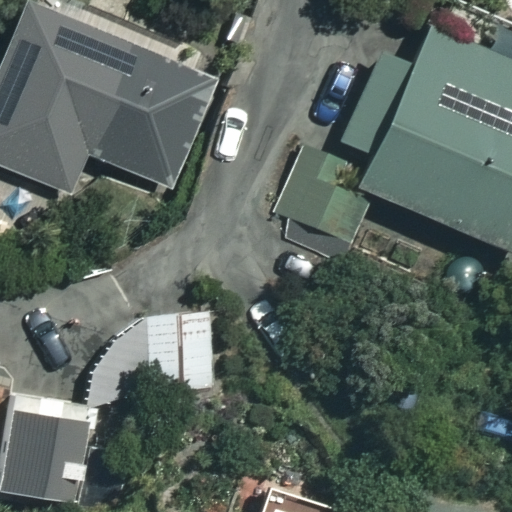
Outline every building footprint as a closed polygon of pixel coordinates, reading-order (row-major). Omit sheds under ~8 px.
[(199,74),(8,0),(2,0),(0,6),(0,166),(57,188),(72,149),(157,182),(199,74)] [(511,30),(442,0),(377,0),(281,221),(337,245),(361,189),(505,251),(511,234),(511,63),(507,62),(511,49),(511,30)] [(214,386),(213,309),(138,310),(139,387),(214,386)] [(74,417),(5,406),(0,439),(0,490),(62,500),(74,417)] [(314,511),(319,495),(219,471),(209,511),(314,511)]
